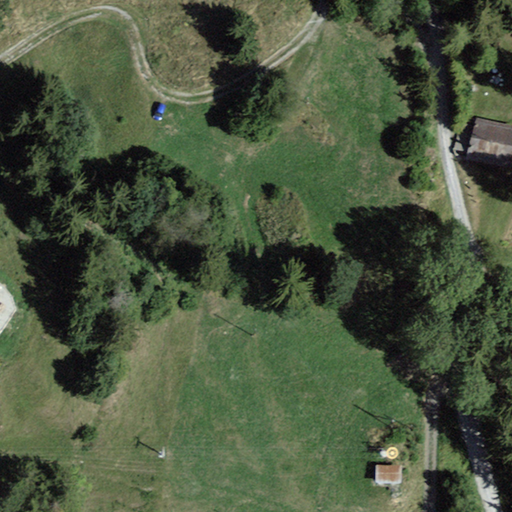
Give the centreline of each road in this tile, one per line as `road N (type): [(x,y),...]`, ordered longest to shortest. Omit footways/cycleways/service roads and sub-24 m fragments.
road 1 (track): [(432,0),(445,162),(465,259),(471,444),(491,511)]
road 2 (track): [(328,0),(273,64),(205,100),(182,102),(153,90),(130,32),(108,16),(61,27),(0,63)]
